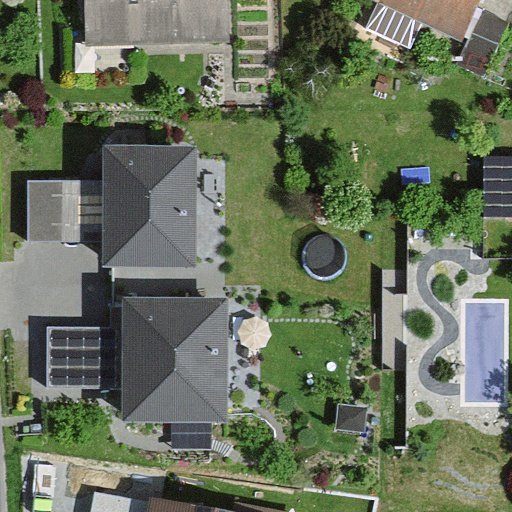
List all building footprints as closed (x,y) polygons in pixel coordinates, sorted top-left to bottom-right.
[(226,0),(87,0),(89,55),(228,51),(226,0)] [(375,0),(370,13),(460,52),(482,0),(375,0)] [(511,216),(511,156),(487,155),(485,215),(511,216)] [(102,275),(195,276),(196,159),(103,158),(102,275)] [(27,258),(83,257),(82,190),(26,190),(27,258)] [(227,434),(228,308),(126,307),(125,433),(227,434)] [(105,399),(105,336),(48,336),(48,399),(105,399)] [(217,511),(98,485),(91,511),(217,511)]
